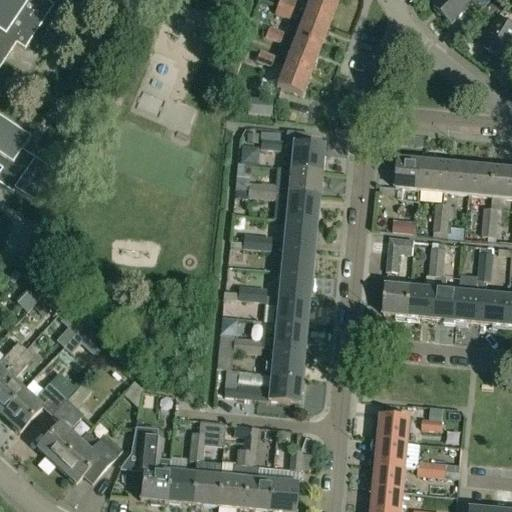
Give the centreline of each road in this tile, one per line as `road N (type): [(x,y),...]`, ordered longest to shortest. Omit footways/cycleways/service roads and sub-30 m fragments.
road 1 (residential): [(343,349),(369,115)]
road 2 (residential): [(511,361),(343,349)]
road 3 (residential): [(328,511),(343,349)]
road 4 (residential): [(511,127),(369,115)]
road 5 (residential): [(511,118),(414,39)]
